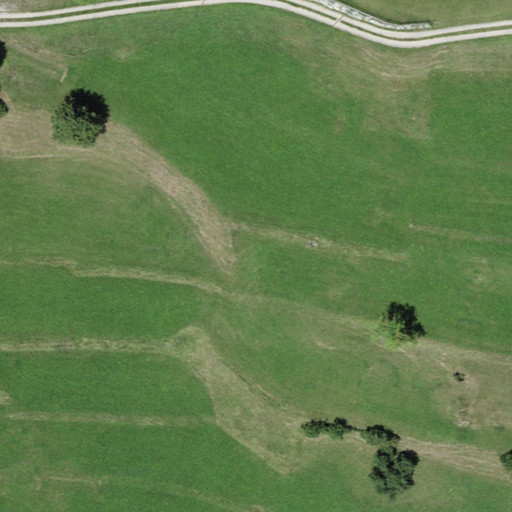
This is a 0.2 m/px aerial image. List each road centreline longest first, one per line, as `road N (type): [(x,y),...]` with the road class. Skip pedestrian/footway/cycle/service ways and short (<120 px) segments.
road 1 (track): [(511,27),(395,40),(269,0)]
road 2 (track): [(224,0),(0,24)]
